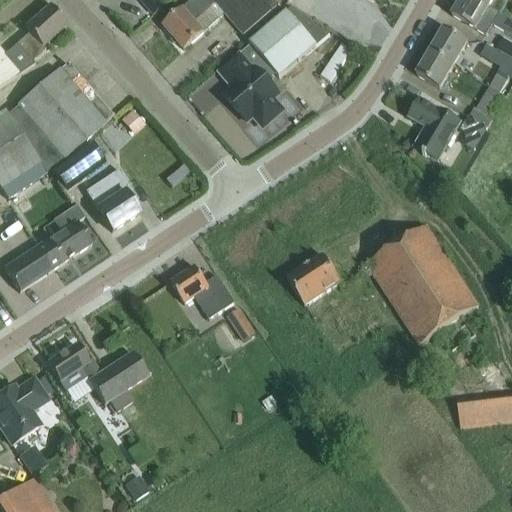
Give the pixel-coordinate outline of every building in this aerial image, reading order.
[(139,0),(154,17),(163,8),(156,0),(139,0)] [(193,0),(163,27),(184,51),(203,35),(224,17),(242,37),(243,38),(279,6),(270,0),(193,0)] [(474,0),(461,0),(452,17),(469,27),(475,31),(486,38),(492,27),(511,39),(511,22),(500,15),(489,8),(474,0)] [(474,0),(489,8),(493,0),(474,0)] [(18,23),(0,39),(0,51),(20,74),(34,65),(32,62),(45,51),(42,48),(51,40),(66,27),(50,8),(24,30),(18,23)] [(279,79),(330,36),(299,18),(292,9),(249,45),(252,48),(273,72),(279,79)] [(453,68),(467,45),(443,31),(430,54),(453,68)] [(352,35),(335,71),(347,76),(364,41),(352,35)] [(218,74),(233,91),(225,98),(247,124),(252,120),(263,133),(286,113),(274,100),(278,96),(267,84),(270,81),(267,77),(273,72),(252,48),(243,56),(241,54),(218,74)] [(439,91),(453,68),(430,54),(416,77),(439,91)] [(18,108),(8,117),(46,174),(47,175),(57,166),(75,151),(113,118),(67,65),(59,72),(59,71),(17,108),(18,108)] [(498,73),(489,89),(499,96),(509,79),(498,73)] [(486,118),(499,96),(489,89),(475,111),(470,119),(488,129),(491,125),(493,122),(486,118)] [(438,162),(459,125),(437,112),(420,102),(409,119),(427,129),(415,149),(432,159),(438,162)] [(5,112),(0,114),(0,188),(8,199),(46,174),(8,117),(5,112)] [(131,117),(124,123),(135,135),(141,129),(131,117)] [(470,120),(467,119),(460,132),(468,137),(462,146),(473,153),(487,130),(487,131),(488,129),(470,119),(470,120)] [(92,147),(53,175),(66,192),(105,164),(92,147)] [(97,186),(85,193),(93,205),(111,233),(138,216),(124,194),(130,190),(119,171),(97,186)] [(91,247),(80,230),(76,224),(49,243),(48,241),(3,270),(19,294),(91,247)] [(420,347),(478,308),(436,245),(425,228),(367,267),(420,347)] [(304,308),(341,285),(323,257),(286,281),(304,308)] [(206,285),(195,269),(170,285),(184,306),(195,299),(210,321),(235,305),(217,278),(206,285)] [(238,313),(228,319),(241,338),(244,344),(255,337),(238,313)] [(58,383),(59,383),(65,393),(87,379),(89,383),(104,406),(110,402),(117,414),(134,403),(127,391),(147,378),(143,372),(132,355),(100,376),(90,362),(87,364),(76,347),(48,366),(58,383)] [(48,403),(33,381),(16,392),(13,388),(0,397),(0,430),(11,447),(40,429),(30,414),(48,403)] [(460,431),(511,425),(511,397),(457,404),(460,431)] [(136,502),(146,494),(149,492),(139,477),(125,487),(136,502)] [(0,511),(54,511),(34,481),(0,503),(0,511)]
